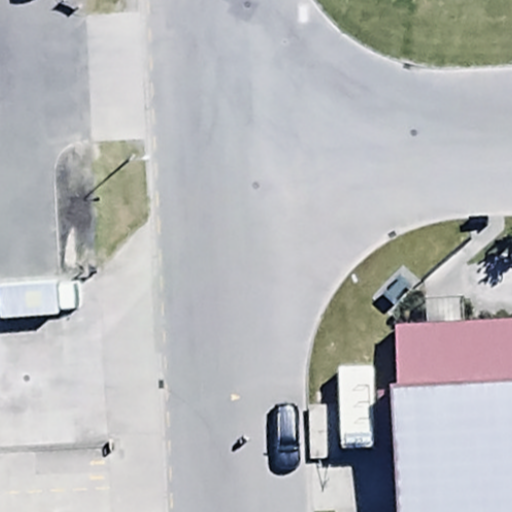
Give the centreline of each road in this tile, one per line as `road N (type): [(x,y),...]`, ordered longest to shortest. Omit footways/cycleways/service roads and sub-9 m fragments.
road 1 (unclassified): [(209,168),(227,511)]
road 2 (unclassified): [(511,152),(209,168)]
road 3 (unclassified): [(199,0),(209,168)]
